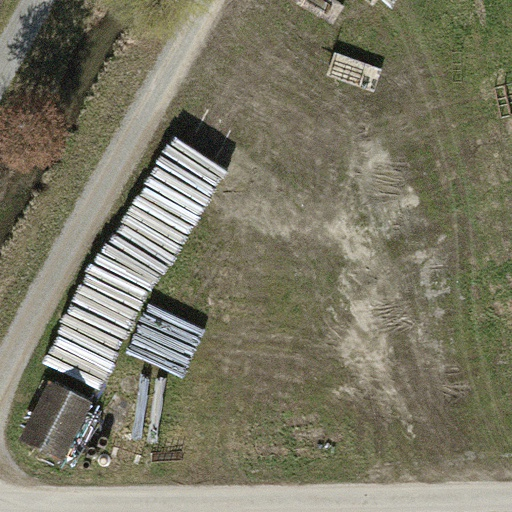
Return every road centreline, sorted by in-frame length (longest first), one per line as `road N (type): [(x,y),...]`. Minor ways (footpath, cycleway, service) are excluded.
road 1 (unclassified): [(0,497),(511,493)]
road 2 (track): [(0,414),(212,0)]
